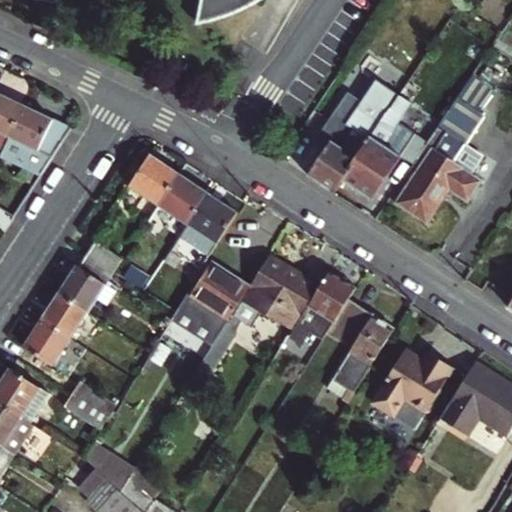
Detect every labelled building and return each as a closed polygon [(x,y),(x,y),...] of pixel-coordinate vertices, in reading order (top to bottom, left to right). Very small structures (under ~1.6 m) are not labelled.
[(199,0),(194,27),(214,23),(236,16),(256,5),(262,0),(199,0)] [(472,77),(443,121),(435,133),(417,159),(423,163),(396,203),(427,224),(450,190),(468,202),(482,181),(473,175),(484,157),(467,145),(486,116),(479,111),(493,91),(472,77)] [(171,78),(165,89),(184,99),(190,88),(171,78)] [(348,93),(319,135),(331,143),(308,176),(334,193),(342,180),(399,96),(377,80),(362,102),(348,93)] [(419,94),(406,85),(399,96),(342,180),(372,200),(401,156),(413,165),(417,159),(435,133),(423,125),(423,124),(406,113),(419,94)] [(0,150),(4,152),(26,106),(0,94),(0,150)] [(2,155),(43,175),(73,128),(26,106),(4,152),(2,155)] [(132,187),(162,207),(183,175),(153,156),(132,187)] [(162,207),(191,225),(212,194),(183,175),(162,207)] [(221,245),(241,213),(212,194),(191,225),(221,245)] [(124,259),(97,242),(88,255),(115,272),(124,259)] [(79,266),(61,294),(89,312),(98,299),(108,306),(117,292),(107,285),(115,272),(88,255),(80,267),(79,266)] [(252,287),(215,345),(198,372),(216,383),(242,341),(240,340),(249,326),(258,332),(296,272),(271,257),(252,287)] [(177,321),(215,345),(252,287),(213,263),(177,321)] [(296,272),(258,332),(261,333),(270,318),(295,333),(323,289),(296,272)] [(323,289),(295,333),(279,359),(291,366),(322,314),(336,324),(351,301),(359,288),(334,273),(323,289)] [(89,312),(61,294),(44,320),(72,339),(89,312)] [(396,330),(351,301),(336,324),(331,332),(357,347),(329,391),(352,406),(358,396),(356,394),(396,330)] [(26,347),(54,366),(72,339),(44,320),(26,347)] [(406,348),(371,400),(392,413),(402,398),(424,413),(453,368),(430,353),(424,360),(406,348)] [(511,385),(478,363),(443,418),(470,437),(483,419),(511,438),(511,436),(511,385)] [(12,368),(0,387),(0,402),(25,419),(44,389),(12,368)] [(191,384),(209,395),(216,383),(198,372),(191,384)] [(82,383),(74,395),(108,418),(116,406),(82,383)] [(51,394),(44,389),(25,419),(31,423),(51,394)] [(108,418),(74,395),(66,407),(100,430),(108,418)] [(0,402),(0,444),(17,456),(37,427),(31,423),(25,419),(0,402)] [(0,444),(0,481),(17,456),(0,444)] [(71,481),(82,491),(98,472),(87,463),(71,481)] [(82,491),(79,494),(88,503),(107,481),(98,472),(82,491)] [(107,481),(88,503),(98,511),(118,490),(107,481)] [(98,511),(116,511),(128,499),(122,494),(118,490),(98,511)] [(511,511),(511,497),(503,511),(511,511)] [(128,499),(116,511),(136,511),(139,509),(128,499)] [(169,511),(153,500),(145,511),(169,511)]
